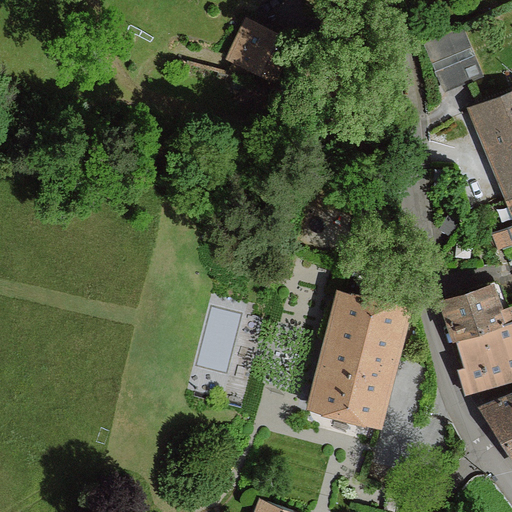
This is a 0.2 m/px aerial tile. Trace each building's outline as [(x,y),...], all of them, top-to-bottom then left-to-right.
[(289,40),(253,22),(236,58),(273,75),(289,40)] [(485,75),(464,26),(425,42),(446,91),(485,75)] [(499,156),(511,150),(511,92),(478,106),(499,156)] [(511,188),(511,150),(499,156),(511,188)] [(511,242),(511,227),(499,233),(505,246),(511,242)] [(493,286),(445,302),(459,335),(511,318),(511,305),(501,311),(493,286)] [(410,309),(340,292),(312,404),(382,421),(410,309)] [(511,318),(459,335),(471,370),(465,373),(470,388),(511,374),(511,318)] [(511,394),(488,404),(511,440),(511,394)] [(288,511),(261,502),(257,511),(288,511)]
